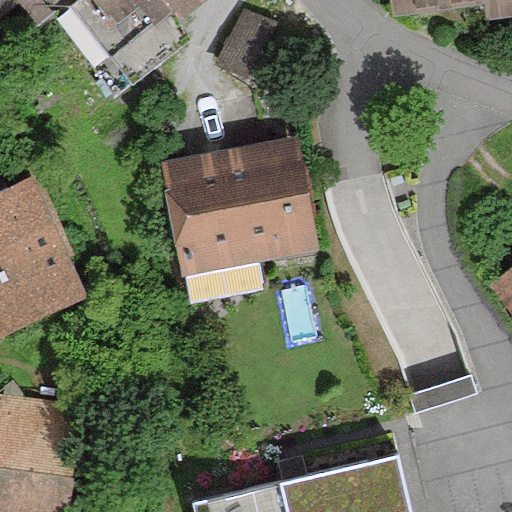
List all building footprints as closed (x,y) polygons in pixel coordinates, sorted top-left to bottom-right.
[(86,0),(115,35),(142,14),(157,33),(178,16),(183,23),(211,0),(86,0)] [(511,0),(392,0),(396,23),(485,9),(488,26),(511,21),(511,0)] [(275,23),(243,9),(217,68),(249,82),(275,23)] [(230,155),(161,168),(182,281),(320,255),(298,142),(230,155)] [(0,341),(89,298),(30,180),(6,192),(0,195),(0,341)] [(511,270),(490,289),(511,314),(511,270)] [(71,511),(86,408),(0,396),(0,511),(71,511)] [(284,492),(196,511),(409,511),(400,469),(297,493),(285,495),(284,492)]
